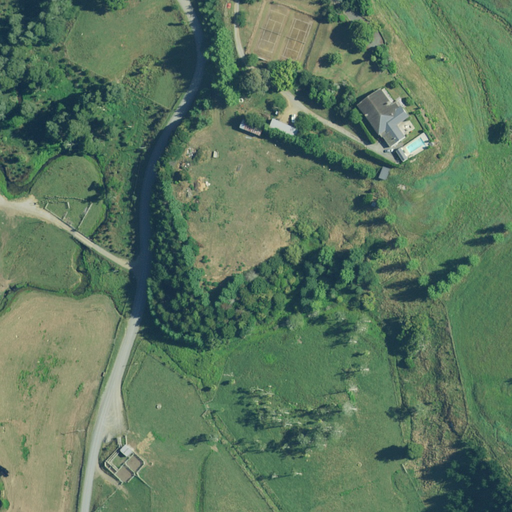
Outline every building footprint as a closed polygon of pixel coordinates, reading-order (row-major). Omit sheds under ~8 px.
[(383,136),(383,137),(385,136),(392,147),(408,137),(399,125),(412,116),(405,105),(402,107),(398,102),(395,103),(384,88),(360,105),(383,136)] [(265,126),(246,118),(242,127),(262,135),(265,126)] [(302,130),(275,118),(271,128),(298,139),(302,130)] [(411,158),(404,148),(399,151),(406,162),(411,158)] [(390,168),(384,166),(381,177),(387,179),(390,168)]
